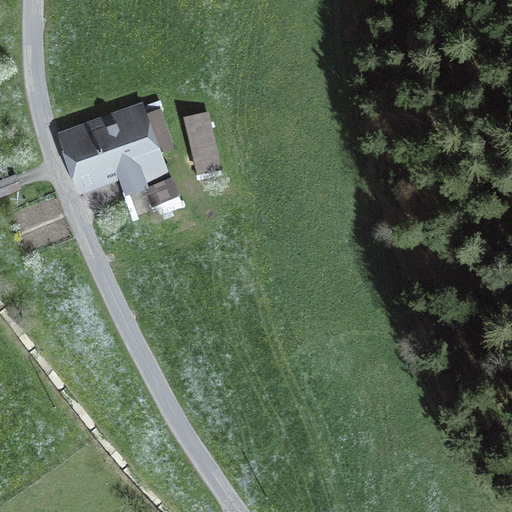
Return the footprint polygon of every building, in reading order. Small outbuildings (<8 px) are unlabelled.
[(120,168),(129,192),(167,178),(156,146),(167,142),(156,114),(119,127),(115,116),(66,134),(83,181),(120,168)] [(199,169),(216,164),(205,117),(188,122),(199,169)] [(0,180),(0,196),(20,189),(15,175),(0,180)] [(145,191),(152,207),(177,197),(171,180),(145,191)] [(32,249),(73,232),(55,191),(15,207),(32,249)]
